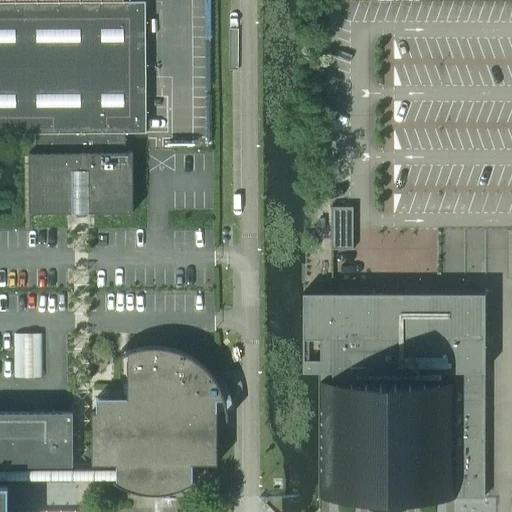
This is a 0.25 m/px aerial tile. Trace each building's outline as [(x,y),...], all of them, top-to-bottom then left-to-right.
[(0,133),(35,133),(35,153),(28,153),(28,213),(76,213),(76,217),(84,217),(85,213),(132,212),(132,152),(125,152),(125,133),(146,133),(146,1),(0,1),(0,133)] [(330,207),(331,250),(353,250),(353,207),(330,207)] [(319,381),(319,497),(344,497),(367,497),(367,502),(366,504),(370,506),(374,507),(378,508),(383,508),(387,509),(391,508),(396,508),(400,507),(404,506),(408,504),(407,502),(407,497),(430,497),(455,498),(484,498),(484,293),(302,293),(302,372),(319,372),(319,381)] [(115,464),(115,481),(114,480),(113,482),(118,485),(123,488),(129,490),(135,492),(141,493),(147,494),(153,494),(160,494),(166,493),(172,492),(178,490),(183,488),(189,485),(194,482),(193,480),(191,481),(191,464),(216,464),(216,399),(222,399),(222,400),(224,399),(222,393),(219,387),(216,381),(212,376),(208,371),(203,366),(198,362),(193,358),(187,355),(181,352),(175,350),(169,348),(162,347),(156,347),(149,347),(143,348),(136,349),(130,351),(124,353),(118,356),(112,359),(113,361),(117,358),(122,356),(126,354),(126,397),(96,397),(96,412),(90,412),(91,464),(115,464)] [(0,464),(72,464),(72,412),(68,412),(0,412),(0,511),(7,511),(7,483),(0,483),(0,464)]
